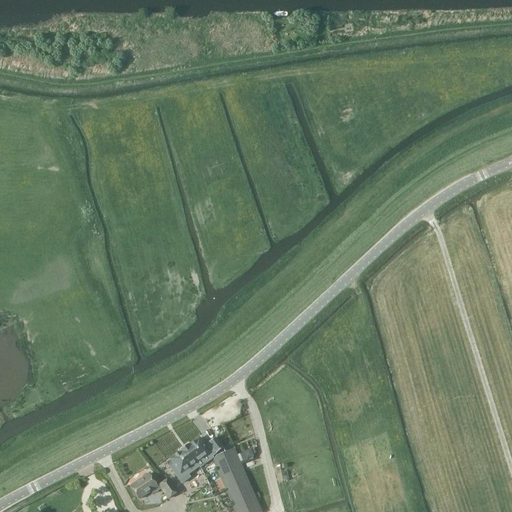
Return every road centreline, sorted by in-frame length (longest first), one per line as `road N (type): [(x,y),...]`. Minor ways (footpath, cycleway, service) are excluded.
road 1 (track): [(511,108),(452,133),(392,175),(205,351),(0,462)]
road 2 (tertiary): [(0,505),(228,384),(416,215),(511,161)]
road 3 (track): [(49,107),(511,51)]
